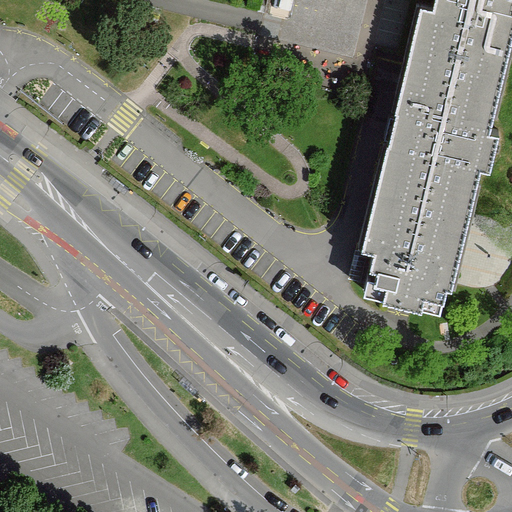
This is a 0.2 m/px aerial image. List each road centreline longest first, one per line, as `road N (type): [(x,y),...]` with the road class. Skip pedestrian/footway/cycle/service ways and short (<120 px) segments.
road 1 (primary): [(233,360),(0,152)]
road 2 (primary): [(467,436),(364,421),(233,360)]
road 3 (primary): [(233,360),(287,436),(379,511)]
